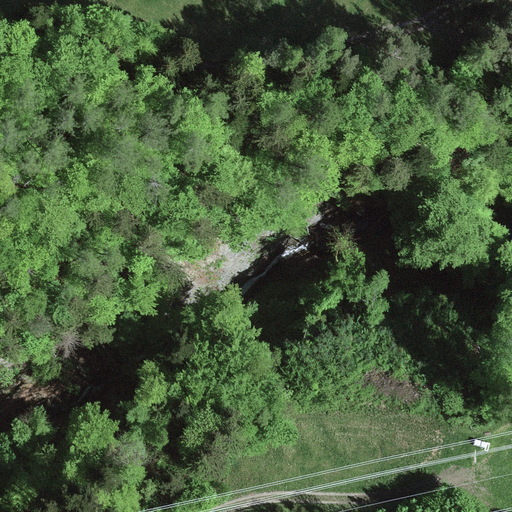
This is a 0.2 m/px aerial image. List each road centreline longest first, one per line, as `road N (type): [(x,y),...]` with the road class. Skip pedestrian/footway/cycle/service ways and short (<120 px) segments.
road 1 (track): [(0,26),(96,17),(237,80),(511,4)]
road 2 (track): [(481,488),(385,498),(266,496),(210,511)]
